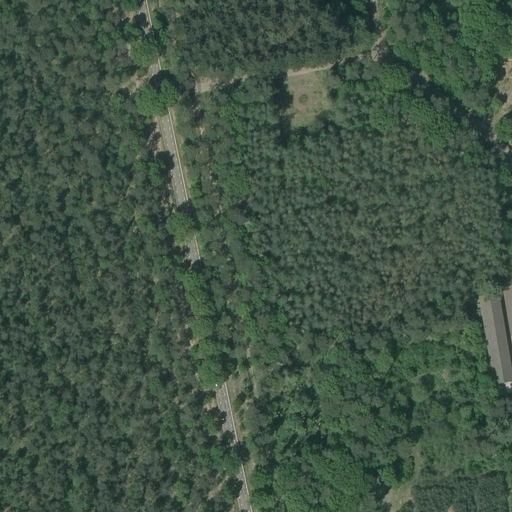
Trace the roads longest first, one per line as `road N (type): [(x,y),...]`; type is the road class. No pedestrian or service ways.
road 1 (secondary): [(245,511),(139,0)]
road 2 (track): [(277,511),(197,115),(203,87)]
road 3 (track): [(221,511),(136,97)]
